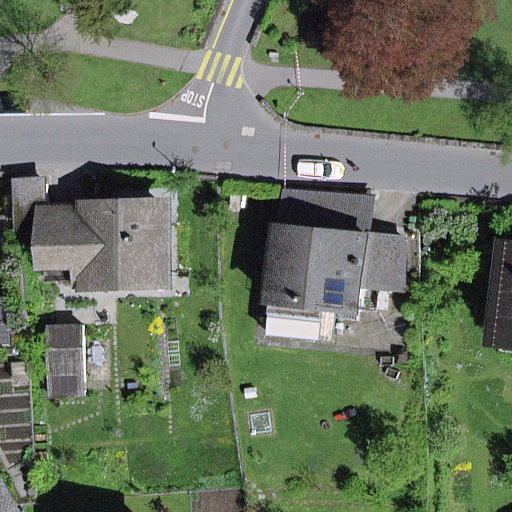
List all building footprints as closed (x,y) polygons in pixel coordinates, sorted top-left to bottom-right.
[(49,185),(17,187),(20,231),(50,229),(51,282),(168,279),(167,211),(49,216),(49,185)] [(371,237),(372,227),(375,199),(286,190),(282,227),(371,237)] [(363,313),(366,287),(418,292),(417,231),(372,227),(371,237),(282,227),(281,231),(267,230),(262,235),(259,262),(263,268),(277,270),(270,336),(324,342),(327,309),(363,313)] [(0,342),(9,342),(7,301),(0,301),(0,342)] [(51,328),(53,398),(87,397),(85,327),(51,328)] [(503,351),(511,352),(511,335),(505,334),(503,351)] [(0,511),(19,511),(3,483),(0,484),(0,511)]
